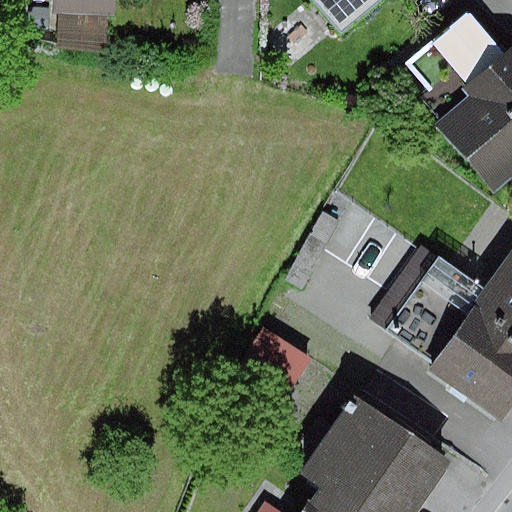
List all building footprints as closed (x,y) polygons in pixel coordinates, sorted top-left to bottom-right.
[(118,0),(51,0),(51,15),(118,17),(118,0)] [(383,0),(316,0),(344,33),(383,0)] [(460,89),(505,52),(473,11),(408,63),(447,113),(466,97),(460,89)] [(511,45),(505,52),(460,89),(466,97),(447,113),(432,126),(492,195),(511,178),(511,45)] [(337,220),(322,212),(287,279),(302,287),(337,220)] [(511,407),(511,248),(481,289),(423,246),(369,318),(432,365),(430,372),(500,424),(511,407)] [(309,358),(263,330),(237,371),(283,399),(309,358)] [(353,397),(300,473),(320,486),(358,511),(414,511),(448,461),(353,397)] [(247,511),(255,500),(213,476),(192,511),(247,511)] [(358,511),(320,486),(302,511),(277,511),(265,503),(259,511),(358,511)]
